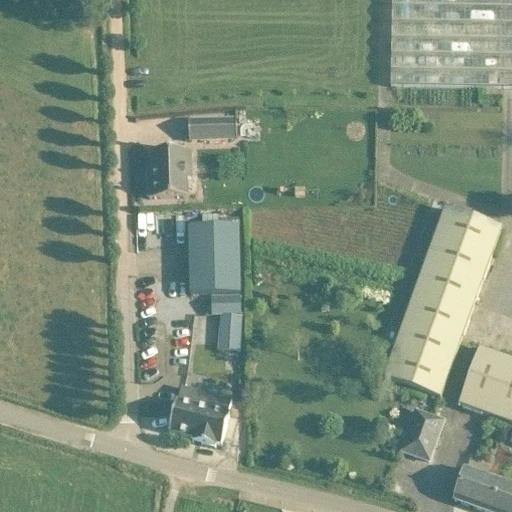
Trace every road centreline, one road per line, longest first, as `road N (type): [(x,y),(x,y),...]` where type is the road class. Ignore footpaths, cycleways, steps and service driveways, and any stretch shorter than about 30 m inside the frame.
road 1 (unclassified): [(131,454),(116,0)]
road 2 (unclassified): [(357,511),(131,454)]
road 3 (unclassified): [(131,454),(0,412)]
